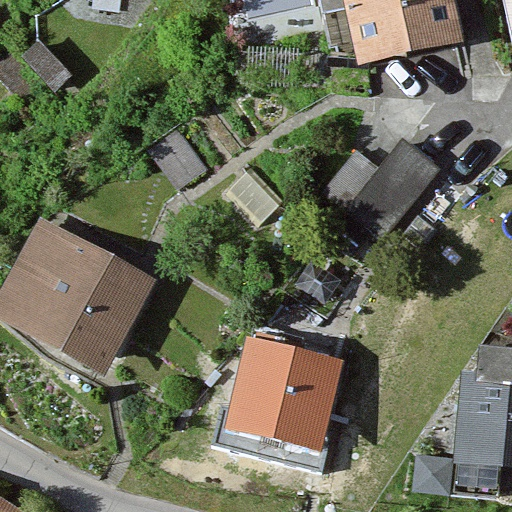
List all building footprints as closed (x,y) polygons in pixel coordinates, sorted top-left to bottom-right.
[(342,0),(360,79),(462,56),(449,0),(342,0)] [(323,201),(390,251),(445,179),(405,149),(380,182),(353,161),(323,201)] [(0,307),(0,330),(101,383),(151,288),(41,230),(0,307)] [(226,445),(324,461),(339,371),(242,355),(226,445)] [(456,481),(511,482),(511,390),(459,389),(456,481)]
